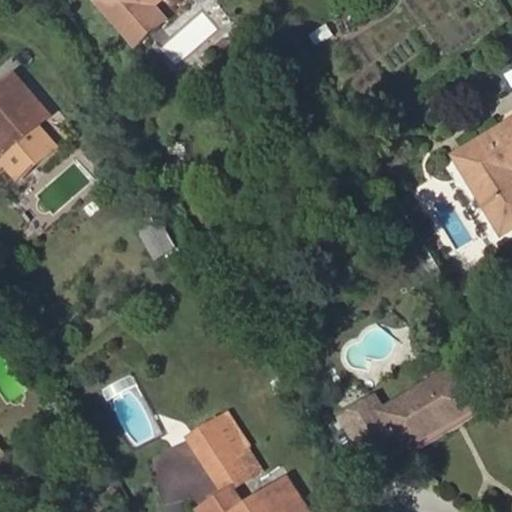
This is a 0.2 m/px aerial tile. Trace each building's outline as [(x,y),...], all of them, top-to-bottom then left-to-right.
[(104,0),(138,40),(167,16),(155,2),(157,0),(104,0)] [(0,159),(51,116),(15,75),(2,86),(9,94),(0,102),(0,159)] [(2,86),(0,87),(0,102),(9,94),(2,86)] [(511,227),(511,124),(458,155),(504,232),(511,227)] [(144,232),(159,259),(181,247),(166,220),(144,232)] [(458,289),(468,283),(461,271),(451,276),(458,289)] [(448,360),(428,371),(436,384),(456,372),(448,360)] [(409,449),(480,406),(459,371),(456,372),(436,384),(387,412),(378,397),(345,416),(361,444),(393,423),(409,449)] [(215,472),(240,456),(218,421),(192,437),(215,472)] [(215,472),(228,493),(236,488),(254,477),(240,456),(215,472)] [(311,511),(290,478),(247,506),(236,488),(228,493),(202,510),(203,511),(311,511)]
